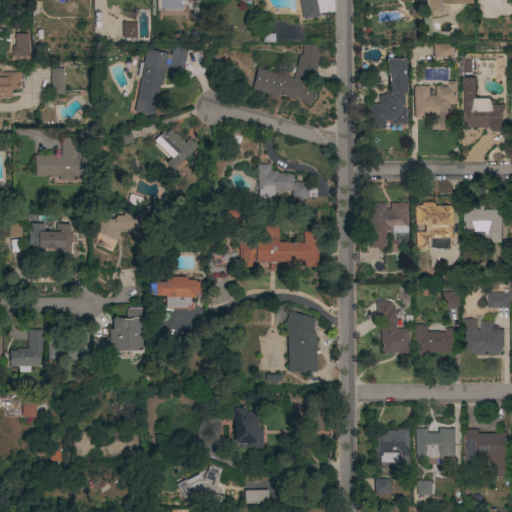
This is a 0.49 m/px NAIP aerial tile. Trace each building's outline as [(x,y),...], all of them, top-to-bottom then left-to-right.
[(315,0),(318,17),(302,19),(298,0),(315,0)] [(424,12),(424,0),(474,0),(474,4),(440,4),(440,12),(424,12)] [(432,36),(421,36),(421,19),(432,19),(432,36)] [(122,22),(136,22),(136,38),(135,38),(135,42),(131,42),(131,38),(130,38),(130,41),(124,41),(124,38),(122,38),(122,22)] [(140,78),(136,77),(139,62),(143,63),(145,49),(170,55),(173,42),(188,45),(183,72),(165,69),(162,83),(160,83),(153,116),(133,111),(140,78)] [(453,44),(453,58),(433,58),(433,44),(453,44)] [(302,45),(317,45),(317,60),(319,60),(313,78),(301,74),(299,81),(315,94),(315,98),(308,107),(295,96),(294,100),(277,95),(277,97),(251,89),(257,68),(283,76),(292,79),(299,55),(302,56),(302,45)] [(404,59),(405,94),(403,94),(403,106),(401,106),(401,110),(405,110),(405,125),(390,125),(390,121),(384,121),(384,129),(369,129),(368,104),(379,104),(379,96),(384,96),(384,94),(388,93),(388,76),(385,59),(404,59)] [(51,95),(50,77),(49,77),(49,74),(50,74),(50,69),(63,68),(63,73),(66,73),(66,77),(67,77),(67,82),(63,82),(64,94),(51,95)] [(16,72),(21,72),(21,78),(19,78),(20,84),(18,84),(18,90),(10,90),(10,97),(0,98),(0,71),(1,71),(1,73),(16,72)] [(503,105),(504,131),(490,131),(490,127),(466,127),(466,114),(462,114),(462,77),(474,77),(474,98),(488,98),(491,101),(491,105),(503,105)] [(428,86),(428,95),(435,95),(435,86),(447,86),(447,81),(457,81),(457,104),(450,104),(450,108),(448,108),(448,113),(446,113),(446,130),(429,130),(429,119),(414,119),(413,86),(428,86)] [(196,146),(189,153),(191,155),(184,161),(183,160),(172,171),(165,163),(168,160),(154,145),(155,144),(153,142),(154,141),(153,140),(163,130),(166,133),(169,130),(173,134),(174,133),(180,139),(179,140),(183,143),(188,138),(196,146)] [(116,135),(129,131),(132,142),(120,146),(116,135)] [(34,176),(34,155),(61,155),(61,139),(83,138),(83,152),(86,152),(86,159),(87,159),(87,175),(78,175),(78,176),(72,176),(72,181),(58,181),(58,176),(34,176)] [(269,164),(269,171),(277,171),(277,174),(285,174),(294,174),(294,183),(306,183),(306,186),(316,186),(316,197),(306,197),(306,199),(291,200),(291,191),(274,191),(274,202),(257,202),(257,165),(269,164)] [(143,196),(140,207),(126,202),(129,192),(143,196)] [(406,203),(407,233),(391,234),(391,231),(385,231),(385,248),(383,248),(383,249),(376,249),(375,248),(369,248),(368,204),(385,203),(385,210),(386,210),(386,209),(390,209),(389,203),(406,203)] [(453,205),(454,227),(453,227),(453,238),(430,238),(430,250),(414,250),(414,232),(424,232),(424,225),(414,225),(414,206),(421,206),(421,203),(435,203),(435,205),(453,205)] [(502,242),(488,242),(488,234),(485,234),(485,231),(463,231),(463,206),(475,206),(475,204),(484,204),(484,209),(502,209),(502,242)] [(84,226),(92,211),(107,218),(113,219),(113,215),(123,216),(123,212),(141,216),(137,233),(123,231),(115,230),(115,232),(116,232),(112,240),(84,226)] [(236,211),(236,220),(216,221),(216,211),(236,211)] [(7,221),(21,221),(21,238),(7,238),(7,221)] [(27,231),(29,231),(29,224),(43,224),(43,232),(44,232),(44,229),(51,229),(51,232),(55,232),(55,224),(69,224),(69,231),(71,231),(70,242),(69,242),(69,253),(55,252),(43,252),(43,254),(29,254),(29,245),(27,245),(27,231)] [(302,267),(302,262),(274,262),(274,271),(268,271),(268,262),(256,262),(256,267),(241,267),(241,258),(238,258),(238,248),(238,240),(262,240),(262,225),(277,225),(277,242),(293,242),(293,244),(303,244),(303,232),(317,232),(317,267),(302,267)] [(476,271),(461,271),(461,256),(476,255),(476,271)] [(164,309),(164,302),(161,302),(161,300),(164,300),(164,296),(154,296),(154,295),(148,295),(148,283),(154,283),(154,277),(190,277),(190,283),(199,283),(199,295),(195,295),(195,293),(193,293),(193,298),(189,298),(189,307),(185,307),(185,309),(164,309)] [(487,308),(487,292),(509,293),(509,287),(511,287),(511,301),(509,301),(509,308),(487,308)] [(459,291),(460,308),(443,308),(443,291),(459,291)] [(380,319),(376,319),(376,302),(391,302),(391,306),(395,306),(395,316),(396,316),(396,325),(395,325),(395,329),(408,329),(408,355),(397,355),(397,353),(382,353),(382,352),(380,352),(380,319)] [(93,357),(92,339),(108,339),(108,330),(111,330),(111,319),(122,319),(126,319),(125,310),(127,310),(127,308),(141,308),(141,319),(141,351),(120,351),(120,357),(93,357)] [(315,372),(287,372),(286,331),(283,330),(287,313),(289,313),(290,311),(294,312),(294,314),(314,320),(311,332),(314,333),(315,372)] [(464,352),(463,325),(461,325),(461,319),(476,319),(476,329),(479,329),(479,321),(493,321),(493,326),(497,326),(497,329),(503,329),(503,347),(501,350),(499,353),(496,354),(474,355),(474,352),(464,352)] [(414,328),(414,325),(427,325),(427,331),(439,331),(439,332),(445,332),(445,328),(454,328),(454,351),(451,351),(451,352),(437,352),(437,351),(426,351),(426,355),(414,355),(414,328)] [(30,366),(30,368),(17,368),(17,366),(8,366),(9,349),(27,349),(27,330),(43,331),(43,343),(41,343),(41,351),(39,351),(38,366),(30,366)] [(88,360),(70,360),(70,363),(63,363),(63,359),(47,359),(47,338),(60,337),(60,344),(75,343),(75,332),(88,332),(88,360)] [(280,375),(280,382),(276,382),(276,384),(268,383),(268,382),(264,382),(264,375),(280,375)] [(46,417),(21,418),(21,400),(33,400),(33,398),(44,398),(44,401),(45,401),(46,417)] [(135,423),(114,423),(114,421),(106,422),(106,416),(110,416),(110,413),(120,413),(120,404),(135,404),(135,423)] [(232,419),(229,419),(229,414),(232,414),(232,408),(244,408),(244,412),(257,412),(257,429),(261,429),(262,448),(247,449),(247,443),(232,444),(232,419)] [(454,456),(436,456),(436,458),(424,458),(424,455),(415,455),(415,429),(426,429),(426,433),(438,433),(438,428),(454,428),(454,456)] [(379,463),(379,457),(373,457),(373,430),(396,431),(396,429),(408,429),(408,455),(408,471),(395,471),(395,463),(379,463)] [(506,477),(491,477),(491,459),(471,459),(471,465),(464,465),(464,439),(465,439),(465,429),(477,429),(477,433),(496,433),(496,432),(506,432),(506,477)] [(48,439),(60,439),(60,461),(48,461),(48,439)] [(185,506),(175,484),(183,480),(185,484),(200,477),(202,480),(203,480),(209,465),(221,470),(218,480),(216,479),(215,490),(213,494),(221,496),(219,502),(203,497),(185,506)] [(388,494),(373,494),(373,479),(388,479),(388,494)] [(430,495),(416,495),(416,481),(430,481),(430,495)] [(267,490),(267,500),(241,501),(241,491),(267,490)]
